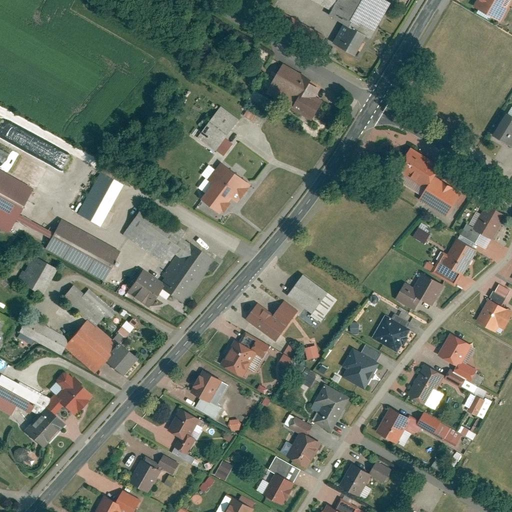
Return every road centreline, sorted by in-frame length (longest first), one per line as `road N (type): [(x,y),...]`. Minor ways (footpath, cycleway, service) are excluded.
road 1 (tertiary): [(31,511),(317,191),(379,105)]
road 2 (residential): [(511,252),(443,316),(352,433)]
road 3 (residential): [(201,0),(379,105)]
road 4 (residential): [(491,511),(352,433)]
road 5 (tertiary): [(379,105),(500,176)]
road 6 (tertiary): [(379,105),(441,0)]
